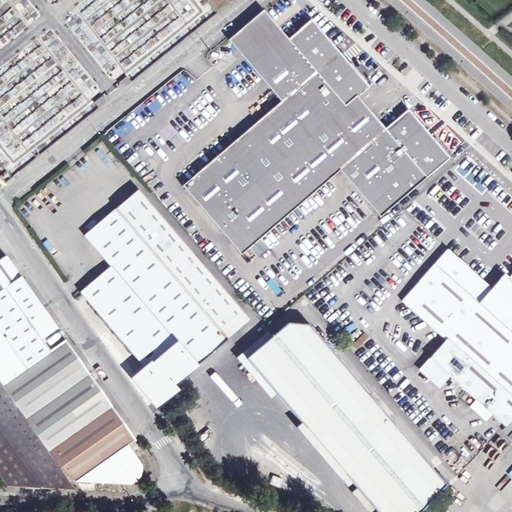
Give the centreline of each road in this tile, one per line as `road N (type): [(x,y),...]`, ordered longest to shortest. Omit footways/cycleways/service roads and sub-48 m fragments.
road 1 (residential): [(0,216),(187,489)]
road 2 (residential): [(251,0),(0,202)]
road 3 (residential): [(347,0),(511,146)]
road 4 (residential): [(0,500),(135,509),(187,489)]
road 5 (secondary): [(391,0),(511,107)]
road 6 (secondary): [(511,83),(418,0)]
